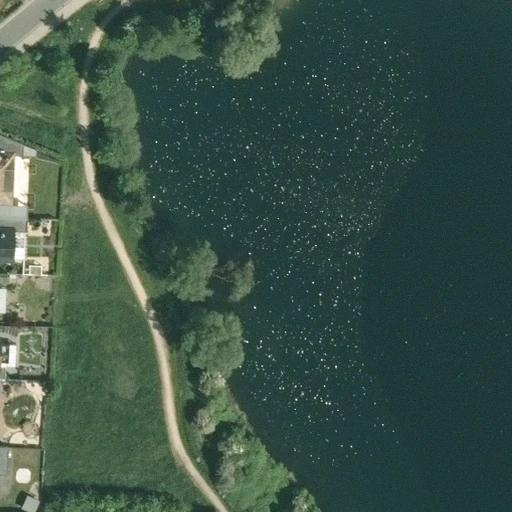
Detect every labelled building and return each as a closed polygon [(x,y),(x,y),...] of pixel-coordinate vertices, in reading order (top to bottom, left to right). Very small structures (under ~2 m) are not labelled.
[(24,142),(0,132),(0,150),(13,151),(13,153),(23,153),(24,142)] [(0,150),(0,198),(11,199),(13,153),(13,151),(0,150)] [(27,216),(0,214),(0,226),(12,228),(27,229),(27,216)] [(0,226),(0,254),(11,255),(12,228),(0,226)] [(8,443),(0,443),(0,470),(7,471),(8,443)]
